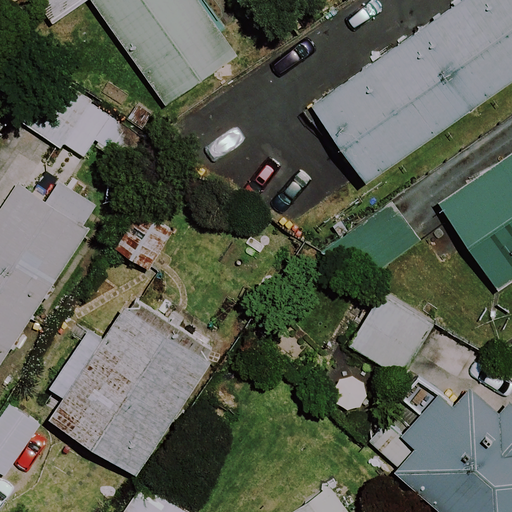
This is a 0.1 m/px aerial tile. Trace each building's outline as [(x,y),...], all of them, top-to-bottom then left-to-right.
[(30,0),(48,26),(85,1),(162,108),(232,57),(191,0),(30,0)] [(511,76),(511,0),(457,0),(312,102),(366,179),(511,76)] [(128,131),(108,117),(44,73),(11,120),(75,165),(90,143),(110,157),(128,131)] [(511,279),(511,149),(431,205),(491,294),(511,279)] [(42,205),(11,185),(0,200),(0,358),(97,212),(56,184),(42,205)] [(413,242),(383,204),(337,240),(367,279),(413,242)] [(138,210),(104,249),(138,278),(171,238),(138,210)] [(428,323),(375,292),(343,345),(396,377),(428,323)] [(211,358),(121,296),(83,353),(42,411),(132,473),(211,358)] [(497,413),(443,363),(365,446),(434,511),(511,511),(511,400),(510,399),(497,413)] [(0,475),(35,428),(2,403),(0,406),(0,475)] [(183,511),(141,483),(120,511),(183,511)] [(348,511),(327,483),(288,511),(348,511)]
